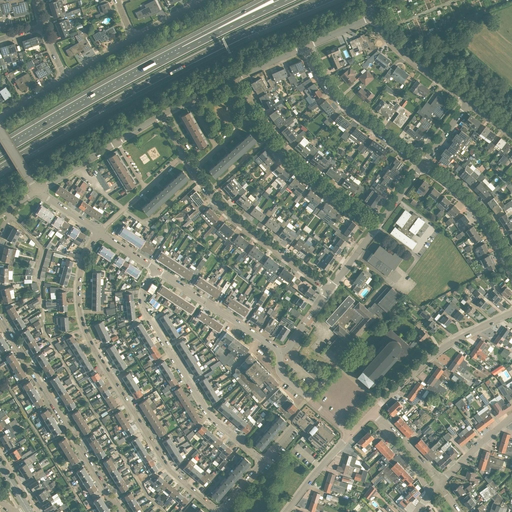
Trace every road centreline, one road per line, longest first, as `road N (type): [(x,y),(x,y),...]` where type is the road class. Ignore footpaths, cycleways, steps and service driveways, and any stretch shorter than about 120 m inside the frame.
road 1 (motorway): [(0,168),(180,65),(320,0)]
road 2 (residential): [(218,511),(165,466),(88,341),(77,288),(98,232)]
road 3 (residential): [(153,266),(142,286),(143,309),(202,405),(261,459)]
road 4 (residential): [(0,321),(120,511)]
road 5 (motorway): [(183,49),(0,153)]
road 6 (residential): [(331,287),(234,218),(191,170)]
road 7 (residential): [(372,412),(436,352),(511,310)]
road 8 (residential): [(422,165),(340,101),(301,48)]
road 9 (residential): [(376,223),(289,164),(251,115)]
road 10 (residential): [(281,350),(153,266)]
road 11 (residential): [(511,274),(480,217),(422,165)]
road 12 (residential): [(468,104),(400,52),(375,17)]
